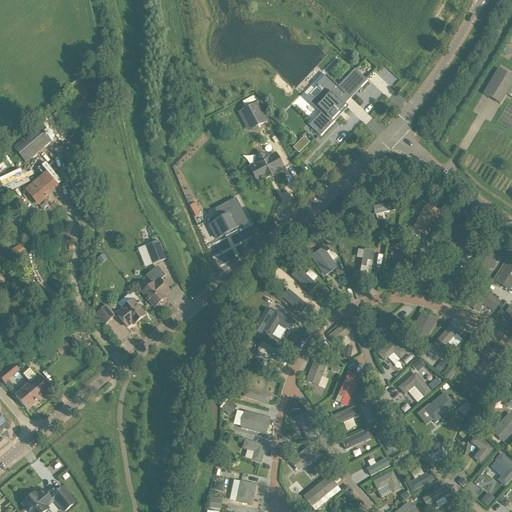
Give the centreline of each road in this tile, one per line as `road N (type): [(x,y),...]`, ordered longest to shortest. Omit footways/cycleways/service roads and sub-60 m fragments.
road 1 (unclassified): [(34,435),(304,214),(389,133)]
road 2 (unclassified): [(511,350),(457,314),(395,296),(363,299),(322,323),(302,351),(276,427),(272,511)]
road 3 (unclassified): [(389,133),(478,0)]
road 4 (unclassified): [(511,222),(389,133)]
